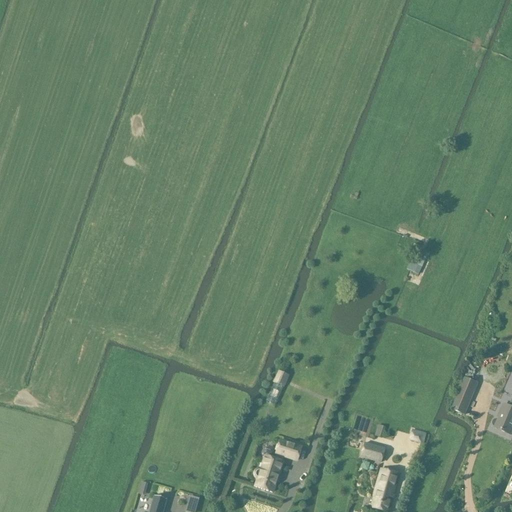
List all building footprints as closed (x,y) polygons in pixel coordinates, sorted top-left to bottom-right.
[(424,261),(416,258),(413,256),(407,270),(410,271),(418,275),(424,261)] [(283,362),(279,371),(286,374),(291,365),(283,362)] [(464,416),(477,384),(465,379),(452,410),(464,416)] [(275,405),(283,387),(274,383),(266,401),(275,405)] [(495,428),(494,429),(510,436),(511,431),(511,400),(509,408),(505,406),(498,420),(496,420),(494,421),(493,422),(492,425),(493,427),(495,428)] [(424,443),(425,431),(410,430),(409,441),(424,443)] [(297,461),(301,448),(280,441),(274,460),(265,457),(261,470),(258,470),(256,471),(255,473),(254,476),(255,478),(258,479),(255,488),(272,493),(284,457),(297,461)] [(380,464),(385,449),(364,443),(359,458),(380,464)] [(382,511),(388,511),(399,474),(382,470),(373,497),(374,497),(371,509),(382,511)] [(162,511),(166,500),(154,497),(149,511),(162,511)] [(195,508),(197,500),(191,498),(189,506),(195,508)]
